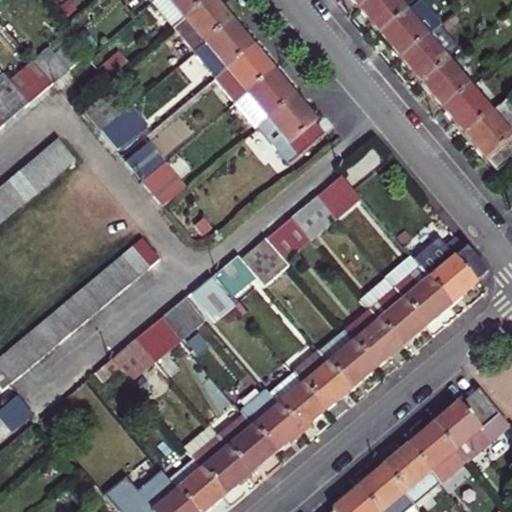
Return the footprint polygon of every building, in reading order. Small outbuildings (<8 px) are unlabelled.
[(157,0),(151,5),(172,30),(207,0),(157,0)] [(209,0),(207,0),(172,30),(193,56),(230,25),(209,0)] [(347,0),(357,12),(371,0),(347,0)] [(391,0),(371,0),(357,12),(378,37),(405,15),(391,0)] [(378,37),(399,62),(426,40),(405,15),(378,37)] [(230,25),(193,56),(214,81),(252,50),(230,25)] [(74,41),(88,58),(99,49),(85,32),(74,41)] [(399,62),(421,87),(447,65),(426,40),(399,62)] [(33,62),(53,86),(83,61),(70,44),(55,57),(49,49),(33,62)] [(235,106),(246,97),(272,75),(252,50),(214,81),(235,106)] [(96,72),(105,83),(127,64),(118,53),(96,72)] [(8,83),(28,107),(53,86),(33,62),(8,83)] [(421,87),(442,112),(468,90),(447,65),(421,87)] [(246,97),(267,122),(293,100),(272,75),(246,97)] [(0,124),(3,128),(28,107),(8,83),(2,76),(0,78),(0,124)] [(442,112),(463,137),(489,116),(468,90),(442,112)] [(110,92),(83,115),(99,134),(126,112),(110,92)] [(314,127),(315,126),(293,100),(267,122),(258,130),(289,167),(324,138),(314,127)] [(489,116),(463,137),(484,163),(485,163),(495,175),(497,173),(511,160),(511,115),(503,104),(489,116)] [(128,110),(144,130),(147,127),(131,108),(128,110)] [(126,112),(99,134),(115,154),(144,130),(128,110),(126,112)] [(47,149),(65,170),(75,162),(58,141),(47,149)] [(149,145),(125,165),(141,185),(165,165),(149,145)] [(47,149),(37,158),(55,179),(65,170),(47,149)] [(28,166),(45,187),(55,179),(37,158),(28,166)] [(511,160),(497,173),(503,180),(511,172),(511,160)] [(165,165),(141,185),(162,210),(186,190),(165,165)] [(18,174),(36,195),(45,187),(28,166),(18,174)] [(8,182),(26,203),(36,195),(18,174),(8,182)] [(316,199),(335,222),(361,201),(341,178),(316,199)] [(0,188),(0,192),(16,212),(26,203),(8,182),(0,188)] [(0,212),(6,220),(16,212),(0,192),(0,212)] [(291,220),(310,243),(335,222),(316,199),(291,220)] [(265,241),(285,264),(310,243),(291,220),(265,241)] [(418,271),(450,309),(476,287),(475,285),(486,276),(466,251),(465,252),(455,240),(418,271)] [(131,249),(149,270),(159,262),(141,241),(131,249)] [(255,279),(262,289),(288,268),(285,264),(265,241),(240,262),(255,279)] [(121,258),(139,279),(149,270),(131,249),(121,258)] [(112,266),(129,287),(139,279),(121,258),(112,266)] [(237,258),(213,278),(231,300),(255,279),(240,262),(237,258)] [(394,291),(425,329),(450,309),(418,271),(409,260),(384,280),(394,291)] [(102,274),(120,295),(129,287),(112,266),(102,274)] [(92,282),(110,303),(120,295),(102,274),(92,282)] [(191,297),(214,324),(234,308),(211,280),(191,297)] [(384,280),(359,301),(369,313),(394,291),(384,280)] [(82,291),(100,312),(110,303),(92,282),(82,291)] [(72,299),(90,320),(100,312),(82,291),(72,299)] [(369,313),(400,350),(425,329),(394,291),(369,313)] [(62,307),(80,328),(90,320),(72,299),(62,307)] [(160,320),(180,343),(205,322),(186,299),(160,320)] [(53,315),(70,336),(80,328),(62,307),(53,315)] [(369,313),(343,334),(375,372),(400,350),(369,313)] [(43,324),(60,345),(70,336),(53,315),(43,324)] [(135,341),(154,364),(180,343),(160,320),(135,341)] [(33,332),(50,353),(60,345),(43,324),(33,332)] [(23,340),(41,361),(50,353),(33,332),(23,340)] [(318,355),(349,393),(375,372),(343,334),(318,355)] [(13,348),(31,369),(41,361),(23,340),(13,348)] [(118,371),(129,385),(154,364),(135,341),(110,362),(118,371)] [(31,369),(13,348),(3,356),(21,378),(31,369)] [(293,376),(324,414),(349,393),(318,355),(293,376)] [(0,372),(11,386),(21,378),(3,356),(0,359),(0,372)] [(110,362),(94,375),(102,384),(118,371),(110,362)] [(0,372),(0,390),(2,393),(11,386),(0,372)] [(268,397),(300,435),(324,414),(293,376),(268,397)] [(431,428),(463,467),(508,429),(478,392),(458,408),(457,407),(431,428)] [(243,420),(274,456),(300,435),(268,397),(265,395),(240,416),(243,420)] [(16,398),(0,411),(0,420),(10,433),(31,415),(16,398)] [(218,440),(249,477),(274,456),(243,420),(218,440)] [(406,450),(438,487),(463,467),(431,428),(406,450)] [(208,429),(183,450),(193,462),(218,440),(208,429)] [(193,462),(224,498),(249,477),(218,440),(193,462)] [(381,470),(413,509),(438,487),(406,450),(381,470)] [(193,462),(168,483),(192,511),(206,511),(224,498),(193,462)] [(408,511),(413,509),(381,470),(356,491),(373,511),(408,511)] [(192,511),(168,483),(132,511),(192,511)] [(373,511),(356,491),(331,511),(373,511)]
